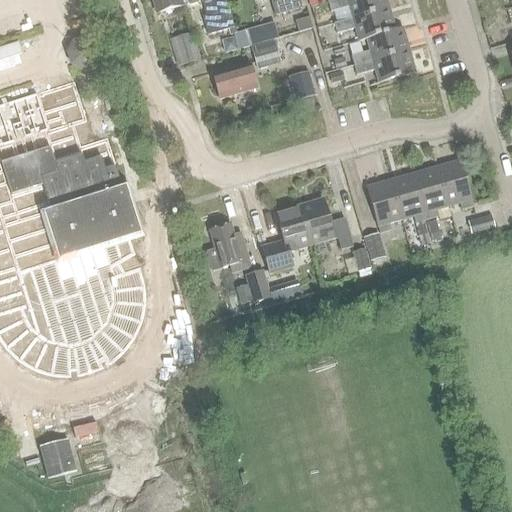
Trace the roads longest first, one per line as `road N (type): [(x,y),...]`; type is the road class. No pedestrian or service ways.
road 1 (residential): [(478,118),(397,127),(223,178),(199,165),(183,121),(148,89),(123,0)]
road 2 (residential): [(478,118),(476,62),(459,0)]
